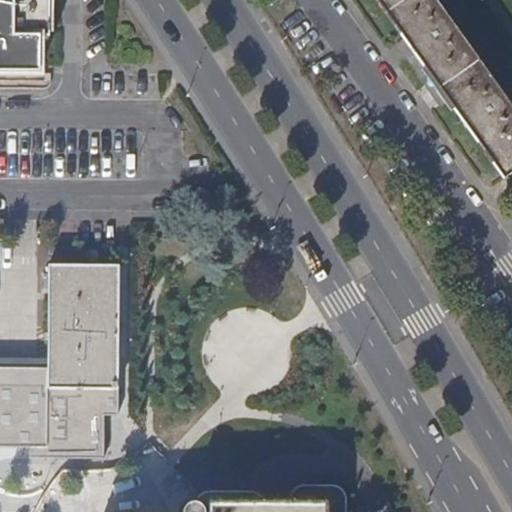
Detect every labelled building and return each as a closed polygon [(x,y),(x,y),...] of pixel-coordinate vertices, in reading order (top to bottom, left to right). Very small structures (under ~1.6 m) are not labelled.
[(0,0),(0,75),(40,76),(41,41),(49,41),(49,0),(0,0)] [(374,0),(503,181),(511,174),(511,108),(434,0),(374,0)] [(0,368),(0,448),(30,448),(54,448),(54,459),(104,460),(104,416),(116,417),(116,391),(117,267),(53,266),(48,266),(47,359),(47,369),(0,368)] [(47,359),(0,358),(0,368),(47,369),(47,359)] [(54,448),(30,448),(30,460),(54,459),(54,448)] [(346,511),(347,501),(345,494),(343,491),(335,486),(300,486),(296,488),(292,492),(289,496),(288,501),(288,507),(263,507),(263,504),(263,501),(261,498),(258,497),(255,495),(210,495),(206,497),(203,499),(201,503),(200,507),(199,504),(196,504),(192,504),(188,505),(185,507),(183,511),(346,511)]
